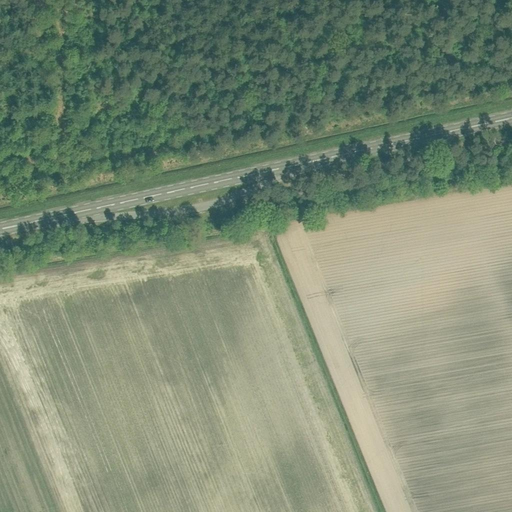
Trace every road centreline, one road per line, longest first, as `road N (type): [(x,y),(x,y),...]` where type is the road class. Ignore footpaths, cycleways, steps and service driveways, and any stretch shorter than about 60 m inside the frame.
road 1 (primary): [(0,231),(511,119)]
road 2 (track): [(67,0),(66,177)]
